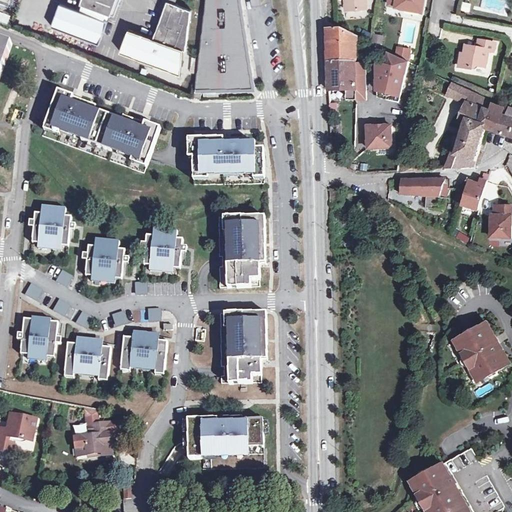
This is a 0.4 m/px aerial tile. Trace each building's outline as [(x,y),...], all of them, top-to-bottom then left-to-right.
[(109,13),(114,0),(79,0),(78,4),(80,5),(78,12),(59,5),(51,27),(97,44),(106,21),(102,19),(104,12),(109,13)] [(151,37),(127,27),(118,50),(178,73),(181,48),(184,49),(189,8),(173,2),(166,0),(164,0),(162,7),(151,37)] [(205,0),(195,86),(196,86),(197,81),(252,80),(247,49),(242,16),(239,0),(205,0)] [(344,0),(344,14),(367,14),(366,0),(344,0)] [(390,0),(389,8),(422,16),(426,0),(390,0)] [(473,7),(466,6),(465,13),(472,14),(473,7)] [(330,57),(357,55),(358,41),(344,34),(337,35),(339,32),(329,27),(330,57)] [(381,43),(383,34),(375,32),(373,41),(381,43)] [(0,79),(13,44),(0,39),(0,79)] [(462,56),(459,68),(471,71),(477,68),(485,71),(489,53),(494,54),(496,47),(480,43),(478,50),(467,47),(464,56),(462,56)] [(402,100),(408,67),(407,66),(409,55),(399,53),(397,61),(387,56),(387,72),(377,70),(377,95),(402,100)] [(357,65),(357,55),(330,57),(330,67),(357,65)] [(357,65),(330,67),(330,96),(356,94),(356,105),(367,104),(367,67),(357,65)] [(80,98),(58,90),(45,126),(46,126),(53,129),(54,125),(62,128),(83,136),(82,139),(90,143),(91,138),(98,141),(108,113),(94,109),(96,104),(80,98)] [(451,157),(476,165),(485,133),(490,117),(467,107),(460,122),(467,124),(459,151),(454,150),(451,157)] [(490,117),(485,133),(496,137),(502,123),(505,115),(492,112),(490,117)] [(104,143),(103,147),(111,150),(113,146),(134,154),(141,157),(140,161),(147,164),(148,164),(152,153),(161,127),(137,119),(123,114),(121,119),(108,113),(98,141),(104,143)] [(508,124),(502,123),(496,137),(511,141),(511,115),(508,124)] [(53,129),(46,126),(44,129),(59,135),(62,128),(54,125),(53,129)] [(393,130),(369,132),(370,154),(394,152),(393,130)] [(221,137),(188,137),(188,147),(193,147),(193,156),(193,166),(193,173),(201,173),(201,171),(209,171),(253,170),(253,172),(254,172),(265,172),(264,157),(264,147),(256,148),(256,142),(247,143),(247,137),(221,137)] [(141,157),(134,154),(131,161),(146,167),(147,164),(140,161),(141,157)] [(476,165),(451,157),(447,172),(474,170),(476,165)] [(480,217),(489,184),(486,183),(485,184),(481,184),(480,188),(471,185),(469,193),(463,212),(480,217)] [(445,184),(403,185),(402,196),(426,199),(425,211),(439,212),(440,200),(445,184)] [(67,207),(43,205),(42,213),(36,212),(35,219),(34,225),(33,238),(39,238),(39,243),(62,246),(63,245),(63,241),(69,241),(71,229),(71,223),(72,216),(66,216),(67,207)] [(380,221),(381,218),(365,205),(359,211),(371,222),(373,220),(377,224),(380,221)] [(511,211),(501,210),(500,220),(500,223),(495,223),(493,242),(511,243),(511,211)] [(264,216),(224,217),(224,226),(229,226),(229,233),(230,263),(225,263),(225,272),(230,272),(230,279),(235,279),(235,287),(249,287),(249,279),(258,279),(258,264),(265,264),(265,260),(264,216)] [(224,226),(224,217),(221,217),(222,233),(229,233),(229,226),(224,226)] [(178,230),(154,227),(154,235),(147,234),(146,242),(145,248),(144,259),(145,259),(151,260),(150,265),(151,265),(174,267),(174,263),(181,264),(182,251),(183,245),(184,238),(177,237),(178,230)] [(454,237),(468,244),(471,237),(457,230),(454,237)] [(93,271),(92,275),(92,276),(93,276),(116,278),(117,274),(123,274),(126,249),(119,248),(120,240),(96,238),(96,246),(89,246),(87,271),(93,271)] [(74,275),(63,269),(56,281),(67,287),(74,275)] [(230,272),(225,272),(225,288),(235,287),(235,279),(230,279),(230,272)] [(148,280),(135,281),(136,294),(148,294),(148,280)] [(44,289),(31,282),(25,294),(37,301),(44,289)] [(72,304),(60,298),(53,310),(65,316),(72,304)] [(162,307),(149,307),(148,320),(162,320),(162,307)] [(124,310),(112,313),(117,327),(129,322),(124,310)] [(267,310),(228,311),(228,320),(233,320),(233,328),(233,358),(229,358),(229,367),(233,366),(234,374),(239,374),(239,382),(253,382),(252,375),(262,374),(262,359),(268,359),(268,354),(267,310)] [(95,317),(83,311),(76,322),(88,329),(95,317)] [(228,320),(228,311),(225,311),(225,328),(233,328),(233,320),(228,320)] [(52,318),(33,317),(33,319),(25,318),(23,333),(23,339),(22,349),(29,349),(29,354),(29,355),(48,357),(48,352),(56,352),(57,343),(58,336),(59,322),(52,321),(52,318)] [(495,339),(487,326),(474,333),(472,330),(464,335),(466,338),(458,342),(462,349),(465,348),(468,354),(463,357),(471,371),(476,368),(480,375),(478,376),(481,382),(489,378),(491,381),(499,376),(497,374),(510,366),(502,352),(499,354),(496,347),(492,341),(495,339)] [(134,337),(125,336),(122,364),(131,365),(136,366),(137,363),(151,364),(151,367),(156,368),(165,369),(166,369),(168,340),(159,339),(158,339),(159,341),(154,341),(155,335),(155,332),(139,331),(139,333),(138,339),(134,339),(134,337)] [(78,343),(68,342),(66,371),(75,372),(81,372),(81,369),(95,371),(95,374),(100,374),(109,375),(110,375),(112,347),(103,346),(102,346),(102,348),(98,348),(99,342),(99,340),(83,337),(83,340),(82,346),(78,346),(78,343)] [(229,367),(229,382),(239,382),(239,374),(234,374),(233,366),(229,367)] [(0,425),(0,448),(9,450),(12,435),(33,439),(37,417),(11,412),(8,428),(0,425)] [(245,454),(245,448),(260,447),(259,420),(239,420),(239,418),(185,419),(185,455),(185,459),(200,458),(200,455),(240,454),(245,454)] [(74,437),(75,448),(84,447),(85,455),(103,454),(104,458),(110,456),(110,447),(113,447),(112,424),(87,426),(88,437),(74,437)] [(75,456),(85,455),(84,447),(75,448),(75,456)] [(450,480),(442,467),(430,474),(428,471),(420,475),(422,478),(414,482),(418,489),(420,487),(424,494),(419,497),(427,511),(430,510),(430,511),(467,511),(457,494),(455,495),(452,488),(456,486),(452,479),(450,480)]
